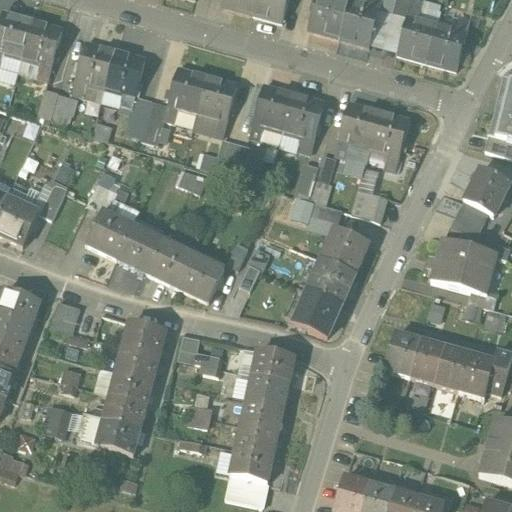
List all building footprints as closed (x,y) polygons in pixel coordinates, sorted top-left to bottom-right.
[(224,0),(222,9),(253,18),(257,0),(224,0)] [(257,0),(253,18),(281,26),(288,0),(257,0)] [(349,5),(331,0),(318,0),(309,34),(339,42),(349,5)] [(369,0),(367,10),(349,5),(339,42),(368,51),(378,15),(382,1),(377,0),(369,0)] [(397,0),(385,0),(382,16),(378,15),(368,51),(383,55),(397,0)] [(397,0),(383,55),(397,59),(407,21),(410,9),(412,0),(397,0)] [(419,24),(407,21),(397,59),(426,67),(437,29),(442,11),(424,7),(419,24)] [(32,26),(1,17),(0,22),(0,68),(3,58),(21,63),(32,26)] [(61,34),(32,26),(21,63),(39,68),(36,80),(47,83),(61,34)] [(466,38),(437,29),(426,67),(455,75),(466,38)] [(114,55),(84,46),(73,84),(86,88),(83,100),(100,105),(104,93),(114,55)] [(144,63),(114,55),(104,93),(100,105),(119,110),(123,98),(133,101),(134,98),(144,63)] [(207,81),(176,72),(167,108),(166,110),(178,113),(174,125),(193,130),(196,119),(207,81)] [(236,89),(207,81),(196,119),(193,130),(211,135),(215,124),(225,127),(236,89)] [(511,82),(510,82),(501,118),(494,117),(489,138),(511,143),(511,82)] [(292,99),(262,90),(248,139),(278,148),(282,136),(292,99)] [(57,98),(45,94),(37,124),(48,127),(49,123),(57,98)] [(69,101),(57,98),(49,123),(61,127),(65,115),(71,117),(74,106),(68,105),(69,101)] [(150,103),(134,98),(133,101),(123,98),(119,110),(129,113),(123,135),(140,139),(150,103)] [(321,107),(292,99),(282,136),(300,141),(296,154),(308,157),(321,107)] [(167,108),(150,103),(140,139),(158,144),(164,123),(174,125),(178,113),(166,110),(167,108)] [(379,117),(348,108),(338,145),(349,149),(346,161),(365,166),(368,154),(379,117)] [(408,125),(379,117),(368,154),(386,159),(382,171),(394,174),(398,163),(408,125)] [(511,143),(489,138),(485,153),(511,161),(511,143)] [(233,146),(221,143),(212,177),(224,180),(233,146)] [(233,146),(224,180),(239,185),(243,172),(248,152),(233,146)] [(264,156),(248,152),(243,172),(251,174),(253,171),(259,172),(264,156)] [(333,164),(321,161),(308,206),(321,210),(333,164)] [(378,177),(363,172),(350,218),(379,228),(385,202),(372,198),(378,177)] [(510,188),(480,172),(457,219),(477,228),(483,216),(493,221),(510,188)] [(194,178),(181,174),(176,191),(190,195),(194,178)] [(207,182),(194,178),(190,195),(202,199),(207,182)] [(105,219),(117,195),(109,191),(107,195),(97,190),(86,212),(97,217),(98,215),(101,217),(105,219)] [(26,199),(11,192),(5,203),(0,214),(0,239),(22,249),(36,217),(31,215),(39,197),(29,192),(26,199)] [(308,206),(297,203),(292,220),(307,225),(308,218),(336,227),(340,215),(321,210),(308,206)] [(105,219),(101,217),(85,249),(115,264),(131,231),(105,219)] [(477,228),(457,219),(450,233),(476,243),(482,231),(477,228)] [(162,246),(131,231),(115,264),(146,278),(162,246)] [(476,243),(450,233),(441,245),(473,253),(472,256),(490,261),(490,262),(506,267),(509,255),(476,243)] [(366,249),(333,235),(319,264),(353,279),(366,249)] [(473,253),(441,245),(435,267),(430,265),(427,276),(433,278),(430,287),(470,298),(479,300),(479,299),(490,262),(490,261),(472,256),(473,253)] [(192,260),(162,246),(146,278),(177,293),(192,260)] [(247,253),(236,248),(225,269),(236,275),(247,253)] [(247,268),(249,270),(260,274),(262,275),(269,262),(254,254),(247,268)] [(223,275),(192,260),(177,293),(206,307),(223,275)] [(353,279),(319,264),(306,295),(339,309),(353,279)] [(249,270),(238,290),(249,296),(260,274),(249,270)] [(39,307),(4,295),(0,305),(0,320),(30,331),(39,307)] [(339,309),(306,295),(292,324),(325,340),(339,309)] [(495,303),(479,299),(479,300),(470,298),(467,307),(492,314),(495,303)] [(80,313),(59,306),(49,332),(72,338),(80,313)] [(30,331),(0,320),(0,347),(22,355),(30,331)] [(165,337),(129,327),(122,352),(159,362),(165,337)] [(86,353),(88,344),(64,338),(62,346),(86,353)] [(420,346),(395,339),(385,375),(410,382),(420,346)] [(445,353),(420,346),(410,382),(434,389),(445,353)] [(22,355),(0,347),(0,374),(13,379),(22,355)] [(159,362),(122,352),(116,377),(152,386),(159,362)] [(469,360),(445,353),(434,389),(459,396),(469,360)] [(294,363),(257,355),(252,381),(288,388),(294,363)] [(493,367),(469,360),(459,396),(484,403),(486,395),(501,399),(511,362),(511,360),(496,356),(493,367)] [(193,359),(192,368),(194,369),(220,374),(222,366),(193,359)] [(219,381),(220,374),(194,369),(192,375),(219,381)] [(13,379),(0,374),(0,400),(5,402),(13,379)] [(152,386),(116,377),(109,401),(146,411),(152,386)] [(65,389),(76,392),(78,385),(67,381),(65,389)] [(288,388),(252,381),(246,405),(283,413),(288,388)] [(74,400),(76,392),(65,389),(63,397),(74,400)] [(146,411),(109,401),(103,425),(139,435),(146,411)] [(283,413),(246,405),(241,430),(277,438),(283,413)] [(66,429),(69,416),(52,411),(48,424),(66,429)] [(188,411),(186,418),(209,423),(211,416),(188,411)] [(206,436),(209,423),(186,418),(184,431),(206,436)] [(139,435),(103,425),(83,420),(77,446),(133,461),(140,435),(139,435)] [(511,429),(495,425),(478,479),(511,490),(511,429)] [(277,438),(241,430),(236,454),(272,462),(277,438)] [(204,449),(193,447),(191,455),(202,457),(204,449)] [(272,462),(236,454),(230,480),(266,488),(272,462)] [(19,479),(0,471),(0,483),(15,489),(19,479)] [(363,511),(370,489),(345,482),(336,511),(363,511)] [(389,511),(394,497),(370,489),(363,511),(389,511)] [(415,511),(418,504),(394,497),(389,511),(415,511)]
